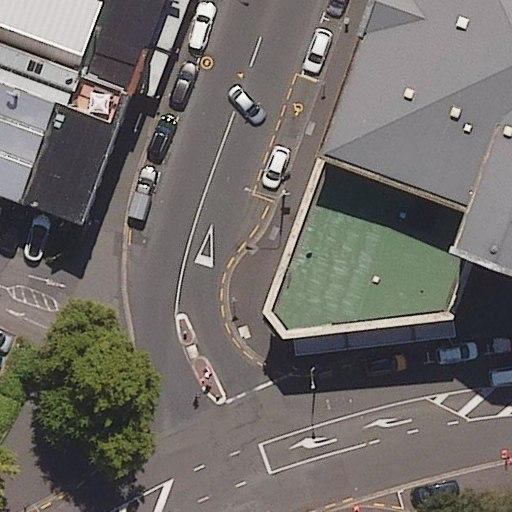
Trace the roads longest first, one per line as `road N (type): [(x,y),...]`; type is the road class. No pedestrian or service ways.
road 1 (tertiary): [(218,475),(171,338),(197,172),(262,0)]
road 2 (tertiary): [(218,475),(417,414),(511,400)]
